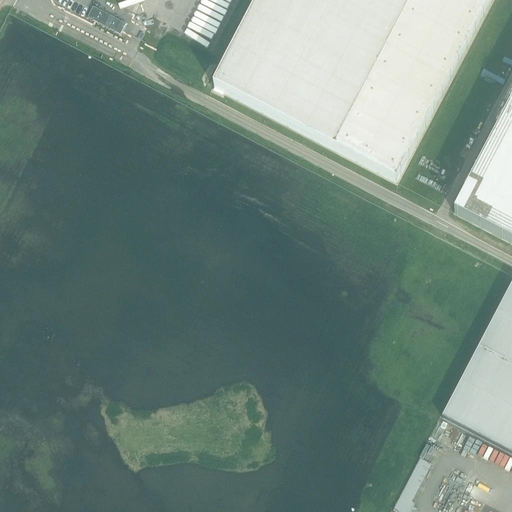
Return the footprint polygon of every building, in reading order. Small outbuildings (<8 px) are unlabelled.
[(454,214),(511,244),(511,0),(260,0),(214,89),(396,184),(492,0),(511,0),(511,102),(511,104),(454,214)] [(93,7),(88,18),(120,35),(126,24),(111,16),(105,13),(93,7)] [(178,186),(61,409),(114,437),(125,417),(306,511),(313,511),(419,310),(241,217),(262,177),(200,145),(197,150),(174,138),(155,173),(178,186)] [(511,284),(442,418),(511,455),(511,284)] [(430,452),(403,504),(415,510),(442,458),(430,452)]
